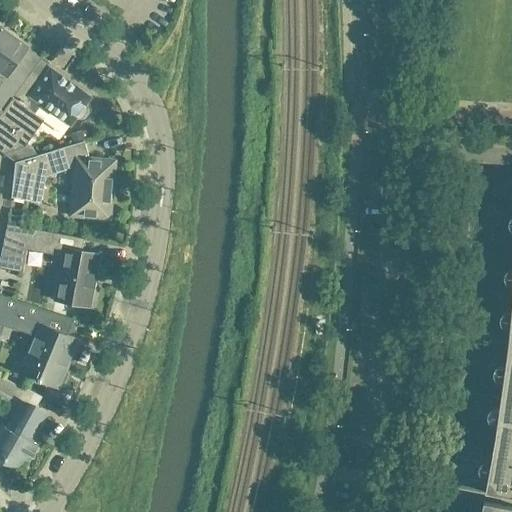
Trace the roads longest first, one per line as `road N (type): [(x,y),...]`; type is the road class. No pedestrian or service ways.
road 1 (tertiary): [(45,511),(121,366),(147,280),(163,173),(156,121),(135,77),(102,40),(46,0)]
road 2 (residential): [(354,511),(398,171)]
road 3 (residential): [(511,157),(410,151),(398,171)]
